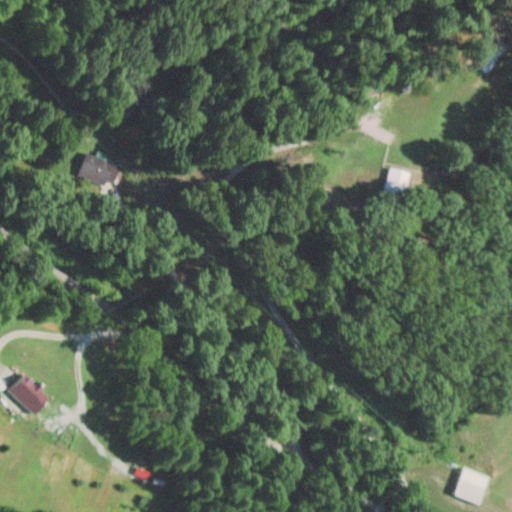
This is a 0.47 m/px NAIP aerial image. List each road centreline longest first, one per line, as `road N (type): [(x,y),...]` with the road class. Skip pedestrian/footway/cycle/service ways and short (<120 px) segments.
road 1 (residential): [(378,511),(93,258),(0,145)]
road 2 (residential): [(313,0),(246,127),(196,349)]
